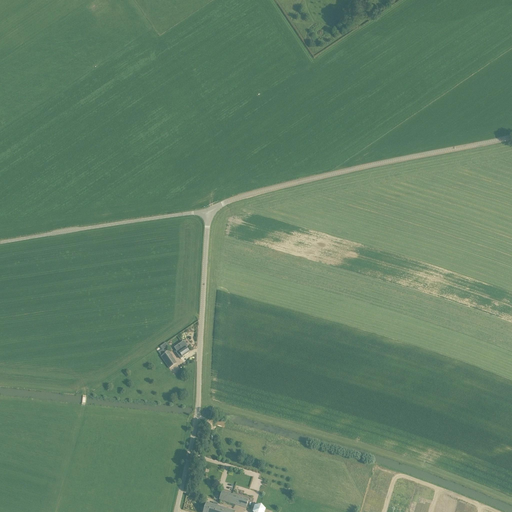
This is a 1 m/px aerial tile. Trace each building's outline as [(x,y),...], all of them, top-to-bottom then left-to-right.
[(182,357),(189,353),(186,348),(187,347),(184,342),(174,348),(177,352),(176,353),(180,359),(183,358),(182,357)] [(176,364),(168,353),(161,357),(169,369),(176,364)] [(215,437),(213,443),(221,446),(225,447),(228,439),(232,440),(233,435),(234,435),(234,434),(230,433),(230,434),(224,432),(222,437),(221,436),(220,436),(219,438),(215,437)] [(248,500),(222,492),(219,500),(246,508),(248,500)] [(214,503),(213,505),(206,503),(203,511),(234,511),(235,511),(217,506),(217,504),(214,503)]
